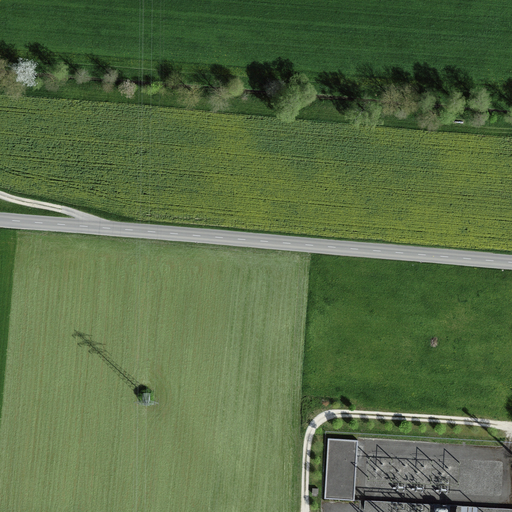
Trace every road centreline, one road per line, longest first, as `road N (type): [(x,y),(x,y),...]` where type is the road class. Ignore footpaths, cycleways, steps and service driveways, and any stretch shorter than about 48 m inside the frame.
road 1 (secondary): [(511,262),(0,219)]
road 2 (track): [(304,511),(306,435),(318,418),(511,426)]
